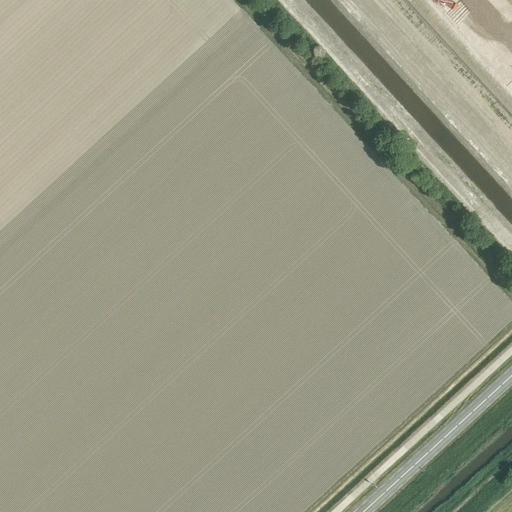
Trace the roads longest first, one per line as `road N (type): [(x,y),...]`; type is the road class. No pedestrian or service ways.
road 1 (unknown): [(511,156),(379,0)]
road 2 (secondary): [(362,511),(511,375)]
